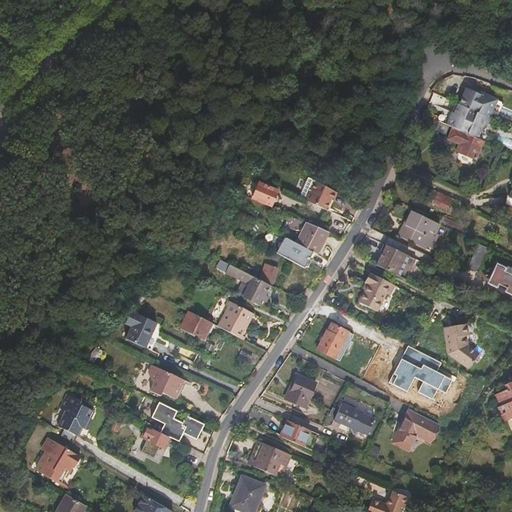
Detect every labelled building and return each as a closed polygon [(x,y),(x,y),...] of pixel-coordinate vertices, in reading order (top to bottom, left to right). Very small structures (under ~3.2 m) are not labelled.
[(465,88),(458,104),(487,118),(495,103),(493,99),(484,95),(484,96),(478,93),(477,94),(465,88)] [(442,109),(436,120),(454,128),(476,138),(480,127),(485,124),(488,118),(487,118),(458,104),(456,104),(452,113),(442,109)] [(477,160),(485,142),(476,138),(454,128),(449,140),(460,145),(457,152),(477,160)] [(503,150),(496,147),(493,154),(500,157),(503,150)] [(281,190),(261,182),(253,200),(273,209),(281,190)] [(334,201),(339,192),(318,182),(313,193),(311,192),(306,201),(326,210),(331,200),(334,201)] [(453,199),(440,193),(434,204),(448,210),(453,199)] [(402,223),(406,225),(412,211),(409,209),(402,223)] [(400,237),(427,250),(428,246),(432,249),(439,235),(436,233),(440,224),(412,211),(406,225),(400,237)] [(441,225),(463,235),(465,230),(462,228),(463,226),(445,218),(441,225)] [(317,244),(323,230),(303,222),(294,242),(315,253),(319,245),(317,244)] [(294,242),(288,239),(280,254),(305,267),(311,257),(313,259),(316,253),(315,253),(294,242)] [(481,244),(473,259),(482,263),(490,248),(481,244)] [(378,266),(401,277),(411,257),(388,246),(378,266)] [(482,263),(473,259),(468,270),(477,273),(482,263)] [(491,285),(511,295),(511,270),(499,264),(491,278),(494,279),(491,285)] [(272,286),(231,265),(227,273),(245,282),(244,284),(250,287),(244,298),(264,309),(269,297),(267,296),(272,286)] [(279,270),(266,265),(261,280),(273,285),(279,270)] [(371,273),(366,283),(369,284),(366,290),(360,302),(377,311),(387,293),(390,295),(395,285),(371,273)] [(152,292),(145,288),(132,302),(139,306),(152,292)] [(229,307),(218,327),(244,340),(250,329),(247,327),(254,314),(232,302),(229,307)] [(134,310),(130,317),(155,329),(158,322),(134,310)] [(215,325),(189,312),(182,327),(205,339),(209,331),(211,332),(215,325)] [(155,329),(130,317),(128,323),(134,326),(130,333),(149,341),(155,329)] [(329,331),(351,343),(355,336),(332,323),(329,331)] [(467,325),(456,327),(456,329),(446,331),(448,355),(469,369),(479,355),(467,347),(466,337),(468,336),(467,325)] [(244,340),(245,341),(252,330),(250,329),(244,340)] [(329,331),(328,331),(317,350),(336,360),(342,348),(347,351),(351,343),(329,331)] [(149,341),(130,333),(128,338),(146,347),(149,341)] [(103,351),(97,347),(90,357),(97,360),(103,351)] [(253,357),(242,351),(239,358),(250,364),(253,357)] [(155,384),(153,388),(167,394),(167,395),(179,401),(188,382),(154,366),(150,374),(155,384)] [(378,380),(388,387),(393,379),(382,373),(378,380)] [(286,400),(306,408),(317,383),(296,375),(286,400)] [(511,382),(505,386),(507,391),(499,395),(503,406),(500,408),(506,422),(511,419),(511,382)] [(167,394),(153,388),(152,392),(161,397),(163,393),(167,395),(167,394)] [(94,412),(84,407),(81,405),(82,402),(69,394),(61,409),(67,412),(60,427),(79,437),(82,430),(82,428),(88,425),(94,412)] [(160,402),(153,417),(165,423),(170,425),(180,430),(184,433),(190,436),(197,420),(188,416),(184,423),(176,419),(179,412),(163,404),(160,402)] [(369,435),(376,419),(342,404),(335,421),(352,428),(355,435),(362,432),(369,435)] [(394,443),(409,451),(417,436),(430,442),(438,427),(410,412),(394,443)] [(206,425),(197,420),(190,436),(198,440),(206,425)] [(281,437),(305,447),(311,432),(287,421),(281,437)] [(122,425),(114,422),(109,432),(117,435),(122,425)] [(170,425),(165,423),(161,433),(170,438),(180,442),(184,433),(180,430),(177,436),(168,431),(170,425)] [(180,430),(170,425),(168,431),(177,436),(180,430)] [(161,433),(148,427),(143,438),(165,449),(170,438),(161,433)] [(38,470),(58,482),(60,480),(63,475),(66,476),(73,464),(75,466),(80,457),(49,438),(43,449),(49,454),(46,459),(45,458),(38,470)] [(288,468),(293,456),(259,442),(251,461),(257,463),(255,467),(280,478),(285,466),(288,468)] [(368,454),(376,458),(379,451),(371,447),(368,454)] [(255,511),(266,486),(243,477),(231,507),(243,511),(255,511)] [(395,491),(392,498),(406,504),(408,497),(395,491)] [(83,511),(87,507),(67,495),(57,511),(83,511)] [(406,504),(392,498),(392,499),(391,498),(388,505),(373,499),(368,511),(400,511),(401,510),(403,511),(406,504)] [(171,511),(168,510),(167,511),(161,508),(161,506),(150,499),(142,511),(171,511)]
